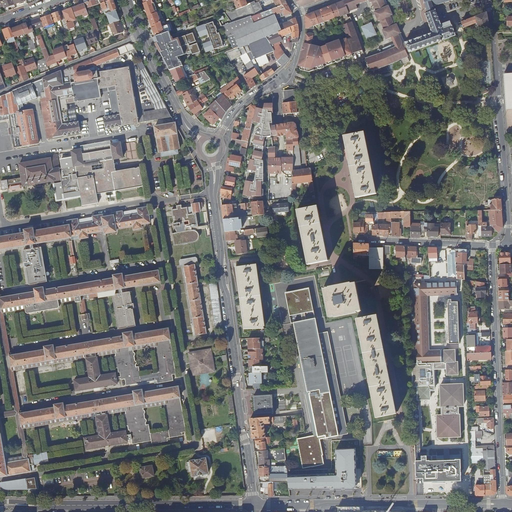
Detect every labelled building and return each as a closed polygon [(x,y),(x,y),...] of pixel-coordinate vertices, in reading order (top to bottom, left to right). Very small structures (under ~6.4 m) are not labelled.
[(6,11),(9,10),(8,7),(14,4),(12,0),(1,0),(4,6),(6,11)] [(86,9),(99,4),(97,0),(93,0),(92,1),(87,2),(84,4),(86,9)] [(110,0),(101,3),(103,9),(101,9),(101,11),(103,10),(104,14),(106,13),(115,10),(116,10),(112,0),(110,0)] [(143,3),(147,16),(157,12),(152,0),(151,0),(144,3),(143,3)] [(245,0),(233,0),(237,9),(245,5),(246,5),(248,4),(248,3),(246,4),(245,0)] [(369,0),(368,0),(347,0),(336,4),(341,16),(341,17),(343,25),(347,39),(352,54),(362,50),(351,17),(348,18),(347,15),(349,14),(349,12),(358,9),(356,5),(369,0)] [(368,0),(370,3),(372,2),(376,12),(374,12),(378,21),(380,21),(384,30),(382,31),(386,40),(391,38),(395,47),(393,48),(382,53),(365,59),(366,60),(363,61),(363,64),(363,66),(364,67),(364,69),(365,70),(368,72),(370,71),(371,70),(371,71),(373,71),(374,74),(379,74),(386,72),(389,71),(387,66),(401,60),(404,65),(406,64),(409,62),(408,57),(407,53),(408,53),(409,52),(405,43),(404,43),(403,44),(399,35),(400,34),(401,33),(397,24),(396,25),(394,25),(390,16),(392,16),(393,15),(389,6),(387,6),(386,7),(383,0),(368,0)] [(428,13),(434,11),(433,9),(433,8),(433,7),(437,5),(438,6),(439,6),(438,5),(443,3),(444,5),(445,4),(444,3),(449,2),(449,3),(450,2),(450,1),(454,0),(455,1),(456,1),(455,0),(423,0),(424,2),(423,3),(423,4),(424,3),(426,8),(425,8),(425,9),(426,9),(427,11),(428,13)] [(248,11),(250,16),(256,15),(259,13),(255,3),(254,1),(248,4),(246,5),(248,11)] [(233,34),(227,37),(233,49),(238,47),(239,49),(243,47),(259,40),(267,37),(276,33),(297,24),(295,17),(292,19),(292,20),(284,24),(284,25),(280,27),(276,19),(284,14),(284,15),(291,12),(286,3),(277,7),(263,13),(260,13),(259,13),(256,15),(250,16),(230,23),(225,25),(230,32),(232,32),(233,34)] [(87,12),(86,9),(84,4),(79,5),(78,6),(72,8),(76,17),(82,14),(84,18),(89,17),(87,12)] [(331,6),(326,8),(320,10),(315,12),(311,14),(311,13),(309,14),(306,15),(305,17),(306,26),(306,29),(313,26),(315,26),(319,24),(325,22),(330,20),(336,18),(341,16),(336,4),(331,6)] [(67,23),(66,23),(69,31),(74,29),(74,27),(74,26),(73,21),(75,20),(73,14),(70,15),(68,10),(63,12),(67,23)] [(115,10),(106,13),(107,17),(109,17),(110,19),(108,19),(110,24),(118,21),(119,21),(115,10)] [(455,36),(452,26),(450,22),(441,25),(435,10),(434,11),(428,13),(425,14),(432,33),(429,34),(413,40),(405,43),(409,52),(410,53),(455,36)] [(152,28),(161,24),(159,19),(162,17),(160,11),(157,12),(147,16),(152,28)] [(66,23),(64,17),(63,17),(62,17),(61,16),(60,12),(52,15),(55,22),(60,20),(65,33),(69,31),(66,23)] [(484,33),(490,31),(486,13),(461,22),(463,28),(477,23),(479,30),(483,29),(484,33)] [(54,24),(51,15),(40,19),(43,26),(44,28),(54,24)] [(31,21),(34,29),(43,26),(40,19),(40,18),(31,21)] [(110,24),(109,24),(113,36),(122,33),(118,21),(110,24)] [(206,52),(225,46),(220,32),(218,32),(215,21),(197,26),(201,37),(209,34),(211,40),(203,42),(206,52)] [(20,66),(14,68),(20,82),(29,79),(27,72),(23,62),(20,54),(23,53),(21,49),(19,50),(9,24),(5,25),(6,29),(3,31),(8,43),(12,41),(17,55),(16,55),(20,66)] [(27,41),(31,51),(35,49),(33,44),(34,43),(33,39),(35,39),(33,34),(34,33),(32,27),(28,28),(26,24),(21,25),(25,34),(25,35),(29,33),(31,40),(27,41)] [(162,27),(161,24),(152,28),(155,36),(169,31),(167,25),(162,27)] [(299,31),(297,24),(276,33),(267,37),(271,43),(275,51),(275,57),(282,66),(289,59),(284,53),(279,45),(281,43),(280,42),(283,40),(282,37),(292,33),(293,33),(293,42),(289,42),(292,51),(294,43),(297,41),(298,37),(299,31)] [(373,36),(376,34),(374,30),(373,28),(371,24),(368,25),(365,26),(362,27),(364,31),(365,34),(367,38),(370,37),(373,36)] [(25,34),(21,25),(11,29),(14,37),(25,34)] [(185,39),(180,27),(171,30),(173,38),(172,38),(172,39),(174,46),(180,44),(179,41),(185,39)] [(340,40),(334,42),(335,44),(333,45),(332,44),(331,44),(328,45),(329,47),(328,48),(327,45),(326,45),(326,46),(321,49),(320,48),(319,48),(311,46),(314,35),(310,34),(308,34),(306,30),(306,29),(306,34),(304,44),(301,53),(298,66),(300,67),(312,70),(314,69),(316,68),(318,67),(323,66),(328,64),(333,62),(336,61),(338,60),(342,58),(346,57),(350,55),(352,54),(347,39),(341,41),(340,40)] [(89,44),(98,41),(95,33),(86,37),(89,44)] [(47,66),(56,62),(54,55),(48,57),(42,41),(40,36),(36,37),(47,66)] [(78,51),(88,48),(85,37),(75,39),(78,51)] [(251,62),(255,60),(275,51),(271,43),(267,37),(259,40),(243,47),(246,53),(251,61),(251,62)] [(116,49),(90,59),(94,67),(119,56),(135,49),(132,44),(129,43),(116,49)] [(69,63),(72,61),(71,56),(72,55),(72,56),(77,54),(74,45),(68,47),(67,46),(63,47),(69,63)] [(238,47),(233,49),(224,52),(229,62),(246,53),(243,47),(239,49),(238,47)] [(180,59),(182,66),(183,66),(194,62),(190,50),(179,53),(181,58),(180,58),(179,58),(180,59)] [(27,72),(37,68),(35,62),(33,58),(23,62),(27,72)] [(96,69),(95,70),(94,67),(90,59),(73,66),(0,96),(0,115),(8,114),(9,120),(13,148),(37,144),(32,110),(23,111),(22,104),(38,98),(40,97),(48,138),(80,133),(78,122),(69,124),(62,125),(57,96),(72,93),(73,98),(74,102),(101,98),(99,89),(115,86),(120,115),(104,117),(106,128),(137,123),(128,68),(97,73),(96,69)] [(44,59),(35,62),(37,68),(38,70),(47,66),(44,59)] [(165,106),(145,68),(140,60),(135,63),(139,71),(138,71),(143,79),(141,80),(146,88),(144,89),(153,105),(154,110),(166,108),(165,106)] [(260,76),(263,75),(255,60),(251,62),(255,68),(258,73),(260,76)] [(251,62),(251,61),(245,65),(249,72),(255,68),(251,62)] [(2,67),(6,78),(16,74),(14,68),(12,63),(2,67)] [(182,66),(170,70),(175,82),(187,78),(183,66),(182,66)] [(255,68),(249,72),(244,76),(251,89),(256,86),(251,78),(258,73),(255,68)] [(262,81),(274,73),(272,69),(267,72),(267,71),(263,75),(260,76),(260,77),(262,81)] [(204,71),(191,76),(193,81),(202,77),(206,81),(210,79),(204,71)] [(231,89),(229,85),(220,91),(223,94),(232,106),(235,103),(231,99),(233,97),(233,98),(237,96),(231,89)] [(236,85),(231,89),(237,96),(239,99),(242,96),(240,94),(240,93),(239,92),(241,91),(236,85)] [(194,88),(182,94),(188,106),(198,99),(195,94),(196,93),(194,88)] [(65,100),(73,98),(72,93),(57,96),(62,125),(69,124),(65,100)] [(232,106),(223,94),(208,107),(211,109),(219,118),(222,120),(227,110),(232,106)] [(198,99),(188,106),(196,117),(200,114),(199,111),(203,108),(201,106),(200,104),(201,103),(208,99),(205,95),(198,99)] [(294,117),(301,116),(300,112),(297,112),(296,102),(295,102),(283,103),(283,114),(294,113),(294,117)] [(142,113),(144,122),(171,117),(167,108),(142,113)] [(213,124),(219,118),(211,109),(204,116),(213,124)] [(179,149),(174,123),(154,126),(158,152),(161,152),(162,156),(177,153),(177,149),(179,149)] [(284,124),(287,124),(289,132),(294,130),(296,138),(292,138),(293,146),(299,146),(298,138),(299,137),(296,124),(293,123),(289,123),(284,124)] [(275,147),(273,147),(269,148),(269,156),(269,174),(282,174),(282,171),(293,170),(293,162),(294,154),(293,146),(292,138),(296,138),(294,130),(289,132),(287,124),(284,124),(275,125),(277,135),(277,137),(286,136),(287,140),(288,158),(275,158),(275,147)] [(242,141),(248,142),(249,138),(250,132),(251,130),(246,129),(245,129),(242,141)] [(375,194),(363,133),(345,136),(346,141),(351,167),(353,174),(357,196),(357,198),(375,194)] [(269,156),(269,148),(273,147),(272,136),(270,136),(262,138),(263,148),(264,149),(264,156),(269,156)] [(55,182),(55,183),(58,183),(61,182),(63,199),(80,196),(81,206),(98,203),(96,194),(106,192),(142,186),(139,167),(137,167),(137,168),(134,169),(134,168),(107,172),(106,160),(122,157),(121,150),(125,149),(126,159),(143,156),(140,140),(120,144),(120,143),(71,151),(74,166),(59,168),(56,155),(49,156),(49,158),(18,164),(22,186),(53,180),(53,182),(55,182)] [(242,156),(245,157),(248,142),(242,141),(237,140),(236,140),(235,144),(242,146),(241,152),(240,156),(242,156)] [(239,168),(242,156),(240,156),(234,155),(234,156),(231,155),(230,159),(227,158),(225,171),(231,172),(233,173),(234,168),(231,167),(231,166),(239,168)] [(314,192),(311,168),(307,169),(293,170),(293,174),(292,184),(292,195),(314,192)] [(235,179),(233,178),(231,178),(227,177),(225,186),(233,188),(235,179)] [(495,199),(495,186),(448,187),(448,200),(461,200),(473,200),(480,200),(488,200),(490,199),(495,199)] [(223,192),(222,194),(222,198),(230,199),(232,189),(222,187),(221,192),(223,192)] [(107,201),(106,192),(96,194),(98,203),(107,201)] [(490,200),(490,199),(488,200),(488,206),(490,206),(491,206),(491,211),(501,210),(501,200),(490,200)] [(461,210),(461,200),(448,200),(448,210),(461,210)] [(252,203),(253,216),(264,215),(264,208),(265,208),(265,206),(263,206),(263,202),(252,203)] [(200,212),(198,203),(191,204),(193,213),(200,212)] [(221,206),(223,219),(234,218),(233,212),(234,212),(234,211),(233,211),(233,208),(237,208),(236,204),(232,205),(221,206)] [(289,212),(289,204),(273,205),(273,213),(289,212)] [(192,214),(188,214),(187,208),(187,207),(171,210),(172,217),(174,217),(174,220),(173,220),(174,223),(172,225),(173,226),(174,227),(175,231),(176,231),(176,233),(171,234),(173,245),(173,246),(172,243),(169,243),(172,260),(183,258),(181,249),(185,248),(186,254),(195,253),(194,245),(183,246),(183,244),(194,242),(197,240),(198,237),(198,234),(196,232),(194,231),(191,230),(189,231),(188,228),(195,227),(193,214),(192,214)] [(318,219),(316,207),(297,211),(308,265),(327,261),(324,249),(322,235),(318,219)] [(137,210),(122,213),(121,212),(112,214),(112,216),(103,218),(102,216),(93,217),(94,222),(87,223),(87,222),(84,222),(84,224),(78,225),(77,220),(67,221),(68,226),(33,232),(33,229),(24,230),(25,233),(0,237),(0,249),(25,245),(26,248),(25,248),(25,250),(22,251),(24,262),(26,262),(26,263),(24,263),(24,267),(25,267),(25,268),(27,268),(27,269),(25,269),(28,285),(36,284),(36,283),(38,282),(38,283),(46,282),(44,265),(42,266),(42,259),(43,259),(41,248),(37,248),(37,247),(37,246),(36,247),(36,243),(71,237),(70,237),(79,235),(79,239),(88,237),(87,234),(104,231),(105,233),(106,233),(116,231),(115,229),(133,226),(133,229),(141,228),(140,225),(149,223),(147,208),(137,209),(137,210)] [(491,226),(498,233),(503,228),(501,210),(491,211),(488,211),(490,226),(491,226)] [(478,226),(487,226),(487,223),(482,223),(481,211),(478,211),(478,226)] [(391,223),(391,218),(391,212),(377,212),(377,217),(378,218),(386,218),(387,224),(391,224),(391,223)] [(393,212),(391,212),(391,218),(404,218),(404,227),(410,227),(410,212),(397,212),(393,212)] [(369,215),(369,213),(365,213),(365,225),(364,225),(364,232),(364,235),(367,235),(367,222),(370,222),(370,223),(373,223),(373,215),(369,215)] [(223,219),(225,232),(235,231),(241,230),(241,226),(242,226),(241,218),(234,218),(223,219)] [(440,228),(440,236),(450,236),(450,228),(451,228),(451,222),(440,222),(440,228)] [(364,223),(353,223),(353,232),(364,232),(364,225),(364,223)] [(420,232),(424,232),(424,224),(420,224),(420,227),(410,227),(410,237),(419,237),(420,232)] [(435,236),(440,237),(440,236),(440,228),(433,228),(434,224),(424,224),(424,232),(427,232),(427,236),(433,236),(435,236)] [(378,235),(388,236),(388,230),(390,230),(390,226),(378,225),(378,235)] [(466,240),(471,240),(472,234),(475,234),(475,225),(468,226),(466,226),(466,234),(466,240)] [(478,226),(478,233),(482,233),(482,236),(491,236),(491,226),(490,226),(487,226),(478,226)] [(268,237),(266,227),(256,229),(257,238),(268,237)] [(225,232),(226,242),(235,241),(238,240),(238,239),(236,239),(235,237),(235,234),(235,231),(225,232)] [(74,240),(79,239),(79,235),(70,237),(71,237),(36,243),(36,247),(37,246),(37,247),(71,242),(74,257),(74,259),(76,259),(77,259),(74,240)] [(238,240),(235,241),(237,255),(248,254),(246,239),(239,240),(238,240)] [(368,245),(353,244),(354,257),(356,257),(357,257),(357,255),(369,256),(368,248),(368,245)] [(0,323),(5,352),(15,411),(0,413),(0,418),(16,416),(23,457),(14,458),(4,460),(5,464),(27,460),(26,457),(27,457),(22,429),(98,416),(99,417),(100,417),(99,412),(21,425),(19,414),(20,414),(12,371),(89,358),(89,359),(90,359),(89,356),(90,356),(90,353),(11,367),(9,357),(10,356),(9,351),(2,313),(6,313),(24,310),(61,303),(74,301),(79,300),(81,315),(86,315),(84,299),(111,295),(114,294),(114,293),(114,290),(1,309),(0,302),(0,253),(25,250),(25,248),(26,248),(25,245),(0,249),(0,323)] [(405,258),(404,247),(395,246),(396,250),(394,250),(394,254),(396,254),(396,257),(402,258),(402,261),(405,261),(405,258)] [(416,252),(416,247),(404,247),(405,258),(411,258),(411,263),(413,263),(416,263),(421,264),(421,258),(415,258),(415,256),(416,252)] [(382,248),(368,248),(369,256),(369,267),(369,269),(380,269),(381,269),(383,269),(383,254),(382,248)] [(428,262),(437,262),(436,248),(428,248),(428,262)] [(455,264),(473,266),(474,260),(469,259),(469,262),(465,262),(466,250),(455,249),(455,253),(455,264)] [(504,263),(504,264),(510,264),(510,253),(499,253),(500,263),(504,263)] [(456,279),(464,280),(463,267),(468,268),(468,269),(472,270),(473,266),(455,264),(456,273),(456,279)] [(505,277),(508,277),(511,276),(511,272),(511,273),(510,264),(504,264),(500,264),(500,273),(505,273),(505,277)] [(205,333),(194,265),(183,267),(195,335),(205,333)] [(245,329),(264,329),(255,269),(255,267),(255,265),(237,267),(237,271),(240,293),(241,300),(245,326),(245,329)] [(35,293),(0,298),(0,302),(1,309),(114,290),(114,293),(114,294),(111,295),(113,306),(114,306),(115,312),(114,313),(117,329),(125,328),(125,326),(127,326),(127,327),(135,326),(132,309),(132,308),(133,308),(132,304),(131,304),(131,303),(130,304),(130,303),(131,303),(129,292),(126,292),(126,291),(125,291),(125,288),(159,282),(158,271),(122,277),(122,275),(113,276),(114,279),(43,291),(43,288),(34,289),(35,293)] [(498,277),(498,287),(507,287),(507,284),(508,284),(508,281),(507,281),(506,279),(508,279),(508,277),(505,277),(498,277)] [(434,362),(442,362),(442,349),(438,349),(430,349),(428,295),(429,295),(433,295),(458,295),(457,281),(423,282),(414,283),(417,363),(434,362)] [(217,282),(210,282),(215,324),(222,323),(217,282)] [(484,283),(475,282),(476,294),(477,294),(477,297),(484,297),(484,294),(485,294),(485,288),(484,288),(484,283)] [(330,317),(360,311),(355,283),(341,286),(339,286),(335,287),(324,289),(330,317)] [(315,319),(309,287),(284,292),(290,323),(291,324),(293,323),(307,392),(316,436),(297,440),(303,469),(311,467),(312,468),(324,465),(322,456),(323,455),(319,440),(338,436),(327,377),(336,375),(327,333),(318,334),(315,319)] [(498,291),(499,300),(509,300),(508,291),(505,291),(504,291),(498,291)] [(449,341),(449,343),(460,343),(459,300),(452,301),(452,298),(449,298),(449,301),(448,301),(448,304),(449,341)] [(499,300),(499,309),(509,309),(509,306),(511,305),(511,300),(509,300),(499,300)] [(468,302),(465,302),(465,312),(468,312),(468,323),(469,323),(477,323),(476,312),(474,312),(474,307),(471,307),(471,308),(468,308),(468,302)] [(511,314),(503,314),(503,324),(511,323),(511,314)] [(376,317),(375,315),(357,319),(376,418),(395,414),(395,413),(390,388),(386,372),(383,355),(380,337),(376,317)] [(468,323),(466,324),(466,333),(470,333),(475,333),(476,333),(489,333),(489,328),(481,328),(481,329),(471,330),(471,329),(469,329),(469,323),(468,323)] [(511,328),(503,328),(503,337),(511,336),(511,328)] [(97,358),(94,358),(93,358),(93,356),(92,356),(91,353),(118,349),(128,347),(156,342),(169,340),(168,329),(132,335),(132,332),(123,334),(124,337),(53,349),(53,346),(45,348),(45,350),(10,356),(9,357),(11,367),(90,353),(90,356),(89,356),(90,359),(89,359),(85,360),(88,378),(73,380),(75,391),(117,384),(116,380),(116,377),(115,373),(100,376),(97,358)] [(470,336),(466,336),(467,347),(470,347),(470,349),(470,351),(475,350),(475,353),(490,353),(490,347),(475,347),(475,333),(470,333),(470,336)] [(264,341),(259,341),(259,338),(248,339),(248,349),(260,349),(262,349),(264,349),(264,341)] [(133,352),(132,350),(129,350),(128,347),(118,349),(119,352),(114,353),(115,356),(114,356),(116,368),(117,368),(118,373),(119,372),(120,376),(118,377),(116,377),(116,380),(120,379),(121,380),(124,379),(126,386),(156,380),(157,384),(173,381),(171,375),(175,374),(169,340),(156,342),(156,346),(153,347),(154,353),(154,354),(153,354),(153,355),(153,356),(154,356),(154,357),(155,357),(156,364),(156,365),(155,365),(155,366),(155,367),(156,367),(156,368),(157,368),(158,373),(140,376),(138,367),(135,367),(135,365),(135,364),(136,364),(136,363),(136,362),(135,362),(135,361),(134,361),(134,356),(134,355),(134,354),(134,353),(133,353),(133,352)] [(128,347),(129,350),(132,350),(153,347),(156,346),(156,342),(128,347)] [(119,352),(118,349),(91,353),(92,356),(93,356),(93,358),(94,358),(94,357),(115,353),(114,353),(119,352)] [(214,357),(212,349),(190,353),(194,375),(201,374),(201,372),(209,371),(209,372),(216,371),(215,363),(213,364),(212,357),(214,357)] [(262,360),(262,349),(260,349),(248,349),(248,350),(249,360),(262,360)] [(444,349),(444,362),(444,363),(446,363),(446,365),(447,369),(447,375),(459,375),(459,361),(456,361),(456,349),(444,349)] [(261,364),(258,364),(258,362),(266,362),(265,360),(262,360),(249,360),(249,367),(249,370),(250,370),(250,373),(261,373),(266,373),(266,367),(261,367),(261,364)] [(417,363),(413,363),(413,397),(418,397),(417,400),(431,400),(430,390),(435,390),(434,369),(434,362),(417,363)] [(253,383),(253,389),(261,389),(261,386),(268,385),(268,381),(262,381),(262,382),(261,382),(261,373),(250,373),(249,373),(250,384),(253,383)] [(336,375),(327,377),(338,436),(348,434),(339,393),(336,375)] [(475,380),(468,380),(468,386),(476,386),(481,386),(481,385),(490,385),(490,378),(485,378),(485,376),(480,377),(480,384),(476,384),(475,380)] [(465,406),(464,382),(451,383),(440,383),(440,407),(441,407),(441,410),(441,414),(437,414),(437,437),(449,437),(462,436),(461,413),(459,413),(459,406),(465,406)] [(511,382),(502,383),(503,395),(511,394),(511,382)] [(127,442),(127,440),(126,435),(125,431),(110,434),(107,416),(104,416),(102,416),(101,411),(128,406),(142,404),(145,404),(166,400),(179,398),(177,387),(142,393),(141,390),(133,392),(133,395),(63,407),(63,404),(54,405),(55,408),(20,414),(19,414),(21,425),(99,412),(100,417),(99,417),(95,418),(98,436),(83,439),(85,450),(127,442)] [(485,401),(485,391),(474,391),(474,401),(485,401)] [(511,394),(503,395),(503,414),(506,414),(511,413),(511,394)] [(273,413),(272,395),(253,396),(254,415),(273,413)] [(130,435),(126,435),(127,440),(131,440),(132,444),(151,441),(151,444),(167,441),(167,438),(182,435),(181,432),(185,432),(179,398),(166,400),(166,403),(163,404),(163,405),(165,413),(164,414),(164,415),(164,416),(164,417),(165,417),(166,422),(165,423),(165,424),(165,425),(166,425),(166,426),(167,426),(168,430),(150,433),(148,424),(145,425),(145,423),(145,422),(146,422),(146,421),(146,420),(145,419),(144,419),(144,414),(144,413),(144,412),(144,411),(144,410),(143,410),(143,408),(142,404),(128,406),(129,410),(124,411),(125,412),(125,414),(124,414),(126,426),(127,426),(128,430),(129,430),(130,435)] [(145,404),(142,404),(143,408),(163,405),(163,404),(166,403),(166,400),(145,404)] [(107,415),(125,412),(124,411),(129,410),(128,406),(101,411),(102,416),(104,416),(107,416),(107,415)] [(479,406),(477,406),(477,410),(479,410),(480,416),(489,416),(489,407),(479,407),(479,406)] [(250,419),(253,439),(255,439),(265,438),(264,432),(266,431),(266,429),(264,429),(263,424),(274,423),(274,421),(275,421),(275,417),(269,418),(255,419),(250,419)] [(493,429),(493,418),(478,419),(478,423),(487,423),(488,429),(493,429)] [(482,451),(483,451),(483,448),(475,448),(475,446),(474,431),(470,431),(470,451),(482,451)] [(0,476),(30,472),(33,471),(31,465),(33,465),(48,462),(46,452),(32,455),(27,456),(27,460),(5,464),(4,460),(0,434),(0,476)] [(257,444),(257,445),(259,445),(260,446),(260,450),(266,450),(265,445),(270,444),(269,438),(265,438),(255,439),(256,444),(257,444)] [(483,451),(482,451),(483,456),(483,463),(484,482),(485,496),(493,495),(496,493),(494,450),(489,450),(489,447),(486,448),(486,451),(483,451)] [(277,462),(286,461),(284,449),(273,450),(274,460),(276,459),(277,462)] [(336,476),(287,478),(288,483),(289,489),(356,489),(355,450),(336,451),(336,476)] [(442,481),(454,481),(462,480),(462,458),(456,458),(456,459),(447,459),(431,459),(428,459),(428,454),(422,455),(422,459),(416,459),(416,479),(420,479),(420,477),(422,477),(424,477),(424,481),(442,481)] [(257,467),(269,467),(269,461),(267,461),(267,458),(259,458),(259,465),(256,465),(257,467)] [(190,462),(192,472),(192,477),(207,474),(205,459),(190,462)] [(154,477),(152,466),(140,469),(142,479),(154,477)] [(268,477),(269,483),(274,483),(288,483),(287,478),(287,472),(286,467),(269,467),(257,467),(258,477),(259,477),(259,476),(268,477)] [(38,489),(36,477),(0,483),(0,484),(0,485),(1,486),(2,487),(2,488),(3,488),(4,489),(6,489),(7,489),(27,489),(27,490),(28,491),(29,491),(35,491),(37,489),(38,489)] [(475,496),(485,496),(484,482),(482,482),(482,483),(482,486),(480,486),(480,485),(479,485),(479,486),(475,486),(475,496)] [(273,496),(273,491),(274,483),(269,483),(260,483),(261,485),(268,485),(268,496),(273,497),(273,496)]
